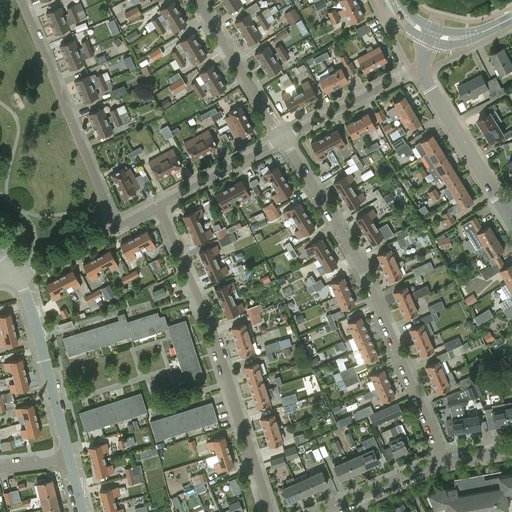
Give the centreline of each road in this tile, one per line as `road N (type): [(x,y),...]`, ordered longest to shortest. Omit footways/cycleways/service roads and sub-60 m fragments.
road 1 (residential): [(441,462),(346,241),(282,138)]
road 2 (residential): [(270,511),(213,332),(157,205)]
road 3 (residential): [(115,227),(20,0)]
road 4 (residential): [(70,461),(16,276)]
road 5 (residential): [(504,210),(422,68)]
road 6 (residential): [(282,138),(197,0)]
road 7 (residential): [(282,138),(422,68)]
road 8 (residential): [(157,205),(282,138)]
road 9 (residential): [(441,462),(325,511)]
